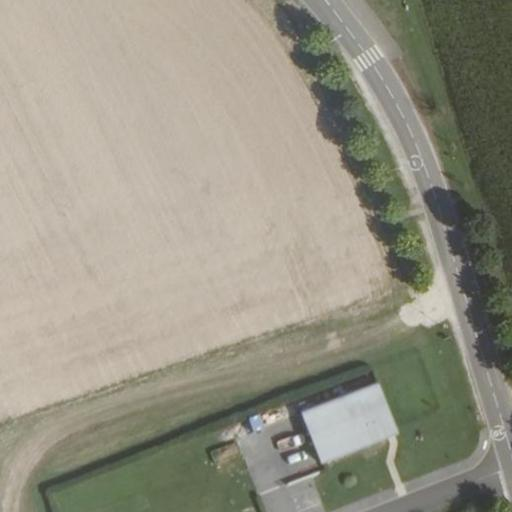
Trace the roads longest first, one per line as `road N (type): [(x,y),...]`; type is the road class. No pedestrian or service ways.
road 1 (tertiary): [(345,27),(392,96),(428,176),(511,455)]
road 2 (residential): [(393,511),(511,467)]
